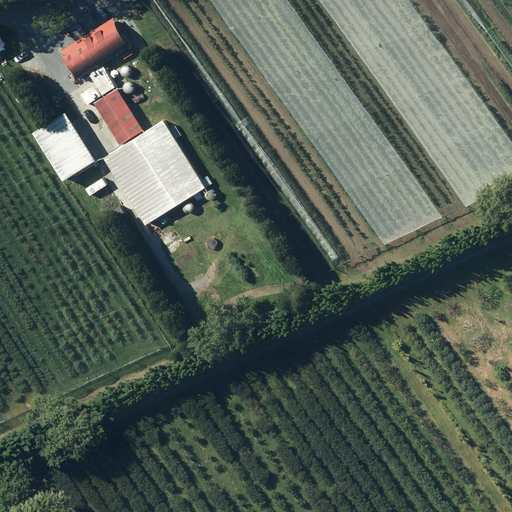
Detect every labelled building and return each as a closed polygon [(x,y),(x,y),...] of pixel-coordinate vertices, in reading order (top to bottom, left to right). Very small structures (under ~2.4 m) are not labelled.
[(114,20),(61,52),(77,78),(130,46),(114,20)] [(80,93),(87,105),(92,102),(117,88),(104,64),(88,73),(95,84),(80,93)] [(19,86),(43,125),(59,115),(36,77),(19,86)] [(116,88),(93,103),(118,144),(142,129),(116,88)] [(64,112),(31,132),(61,181),(94,161),(64,112)] [(162,119),(102,156),(144,223),(203,187),(162,119)] [(99,170),(81,181),(106,224),(125,213),(99,170)] [(173,228),(156,238),(183,281),(200,271),(173,228)]
